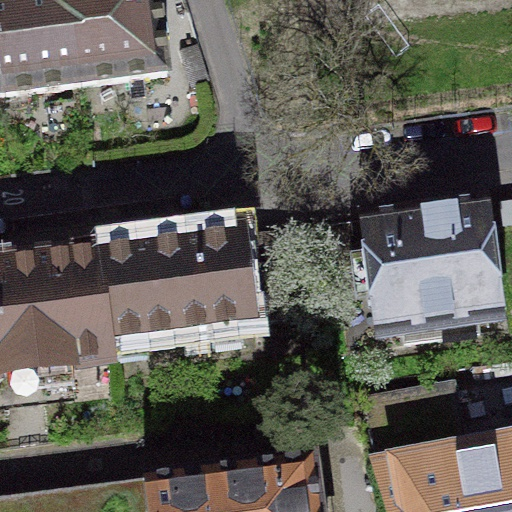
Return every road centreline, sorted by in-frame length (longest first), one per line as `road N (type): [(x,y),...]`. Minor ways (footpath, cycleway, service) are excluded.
road 1 (residential): [(511,143),(248,178)]
road 2 (residential): [(248,178),(0,210)]
road 3 (residential): [(248,178),(203,0)]
